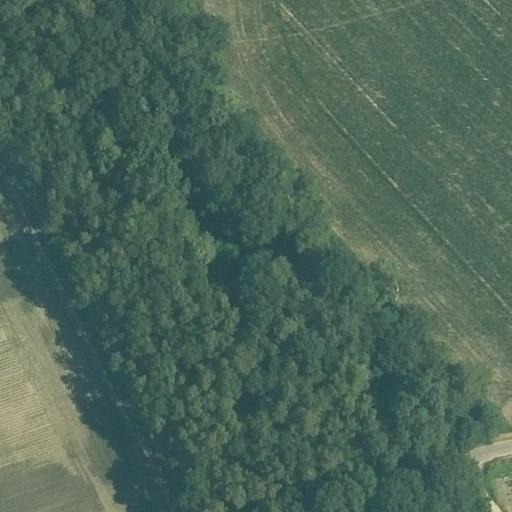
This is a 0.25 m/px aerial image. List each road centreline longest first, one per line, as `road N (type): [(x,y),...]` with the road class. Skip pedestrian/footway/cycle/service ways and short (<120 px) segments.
road 1 (unclassified): [(0,161),(180,511)]
road 2 (unclassified): [(394,511),(462,451),(511,448)]
